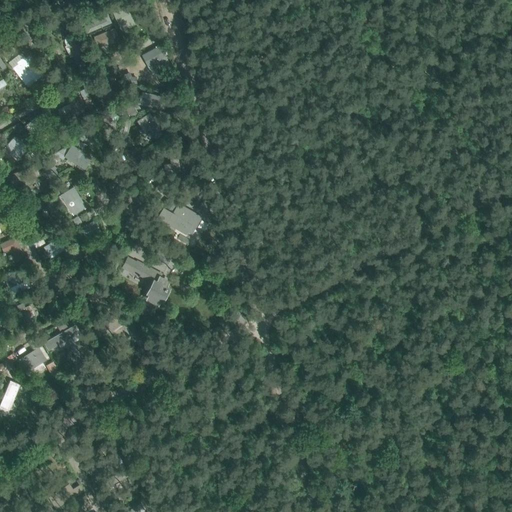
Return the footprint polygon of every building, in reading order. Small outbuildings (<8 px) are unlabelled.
[(124,3),(112,8),(122,30),(135,24),(124,3)] [(86,26),(88,31),(111,22),(106,10),(100,13),(103,19),(86,26)] [(115,28),(94,36),(98,47),(119,39),(115,28)] [(87,59),(77,37),(70,40),(72,45),(68,47),(73,56),(77,54),(81,62),(87,59)] [(29,38),(22,44),(27,51),(28,50),(29,51),(35,46),(29,38)] [(160,46),(148,52),(156,66),(167,60),(160,46)] [(21,52),(9,62),(25,83),(33,78),(35,80),(44,73),(30,55),(26,59),(21,52)] [(124,81),(128,81),(160,82),(161,75),(160,75),(160,70),(140,69),(140,74),(128,74),(125,74),(124,81)] [(109,80),(96,85),(105,105),(118,99),(109,80)] [(121,91),(117,93),(120,99),(125,96),(123,90),(121,91)] [(133,103),(162,109),(164,101),(147,98),(148,93),(142,92),(142,96),(135,95),(133,103)] [(81,105),(80,105),(77,99),(70,102),(73,109),(68,112),(68,110),(65,112),(63,109),(58,112),(60,116),(63,122),(84,111),(81,105)] [(125,109),(121,103),(96,117),(100,124),(125,109)] [(34,136),(35,136),(36,137),(40,133),(38,132),(46,124),(47,125),(50,122),(48,120),(49,119),(42,112),(39,115),(38,114),(30,122),(29,122),(25,126),(34,136)] [(162,133),(150,113),(138,121),(145,131),(150,128),(156,137),(162,133)] [(81,128),(72,137),(81,146),(90,137),(87,134),(91,129),(87,125),(83,130),(81,128)] [(15,136),(11,142),(5,148),(18,159),(28,148),(23,143),(15,136)] [(85,169),(92,157),(70,143),(63,156),(85,169)] [(168,149),(172,172),(179,170),(176,148),(168,149)] [(40,152),(34,158),(39,162),(44,156),(40,152)] [(51,163),(48,158),(39,164),(43,169),(41,170),(45,175),(47,174),(49,177),(57,171),(55,169),(57,168),(52,162),(51,163)] [(32,163),(33,167),(8,175),(12,186),(34,179),(34,178),(42,176),(40,169),(37,161),(32,163)] [(59,188),(53,178),(49,180),(55,191),(59,188)] [(167,196),(173,188),(162,180),(156,187),(167,196)] [(74,187),(61,195),(73,214),(85,206),(74,187)] [(126,213),(131,201),(138,204),(141,197),(127,192),(119,210),(126,213)] [(64,219),(52,200),(45,204),(58,223),(64,219)] [(173,213),(164,207),(158,218),(190,237),(193,231),(202,215),(179,202),(173,213)] [(78,217),(73,220),(77,226),(82,223),(78,217)] [(81,227),(87,239),(101,232),(95,220),(81,227)] [(16,237),(1,243),(4,250),(11,247),(16,258),(17,258),(18,258),(19,258),(22,257),(22,256),(24,255),(16,237)] [(67,238),(61,241),(58,237),(44,246),(51,257),(65,248),(71,245),(67,238)] [(167,263),(175,248),(165,243),(157,258),(167,263)] [(64,253),(69,265),(83,259),(79,247),(64,253)] [(150,292),(152,293),(150,298),(158,302),(160,297),(163,298),(168,287),(166,286),(167,282),(160,279),(161,275),(150,270),(151,268),(127,255),(121,268),(146,280),(146,279),(154,283),(150,292)] [(9,273),(3,276),(13,296),(19,293),(13,281),(29,274),(26,268),(10,276),(9,273)] [(104,303),(99,288),(81,293),(83,299),(95,296),(97,305),(104,303)] [(23,302),(17,305),(26,325),(32,322),(30,317),(32,316),(30,312),(32,311),(29,305),(25,307),(23,302)] [(113,314),(92,328),(100,339),(121,325),(113,314)] [(45,342),(49,349),(78,332),(74,326),(45,342)] [(18,360),(24,369),(26,372),(33,367),(36,372),(45,367),(42,362),(46,359),(44,356),(39,347),(18,360)] [(15,352),(7,357),(10,362),(18,357),(15,352)] [(7,385),(0,403),(0,404),(6,407),(14,388),(7,385)] [(114,469),(108,457),(87,468),(92,480),(114,469)] [(124,469),(106,478),(110,487),(128,478),(124,469)] [(55,492),(63,503),(83,490),(79,484),(72,488),(69,483),(55,492)] [(85,494),(72,502),(78,511),(83,511),(93,506),(85,494)] [(124,511),(140,511),(147,508),(143,501),(124,511)]
